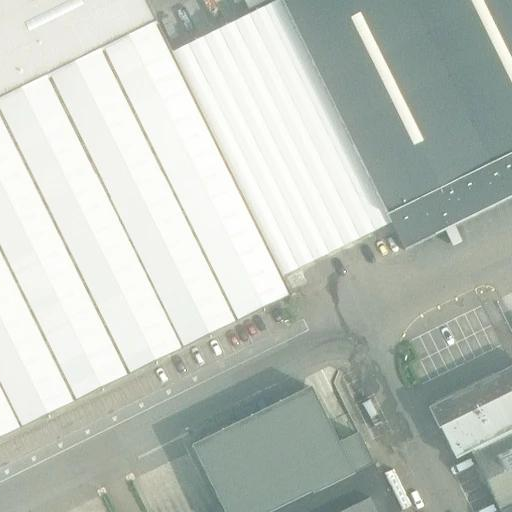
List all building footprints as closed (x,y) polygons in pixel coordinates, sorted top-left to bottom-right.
[(0,0),(0,441),(290,299),(284,287),(254,225),(245,208),(244,205),(219,154),(210,137),(172,57),(157,26),(158,26),(145,0),(0,0)] [(511,0),(286,0),(281,3),(403,255),(511,201),(511,0)] [(212,37),(172,57),(210,137),(219,154),(244,205),(245,208),(254,225),(284,287),(289,285),(321,269),(393,234),(376,198),(281,3),(212,37)] [(311,389),(191,448),(222,511),(396,511),(372,462),(358,435),(338,445),(311,389)] [(511,511),(511,394),(441,429),(456,459),(469,453),(498,511),(511,511)]
